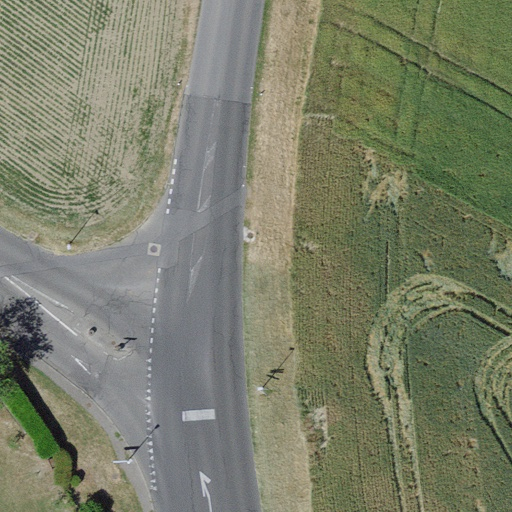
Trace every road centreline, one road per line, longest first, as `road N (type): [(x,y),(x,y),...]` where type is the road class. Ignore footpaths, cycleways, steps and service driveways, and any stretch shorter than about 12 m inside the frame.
road 1 (secondary): [(241,0),(207,219),(194,381)]
road 2 (unclassified): [(194,381),(0,255)]
road 3 (secondary): [(194,381),(211,511)]
